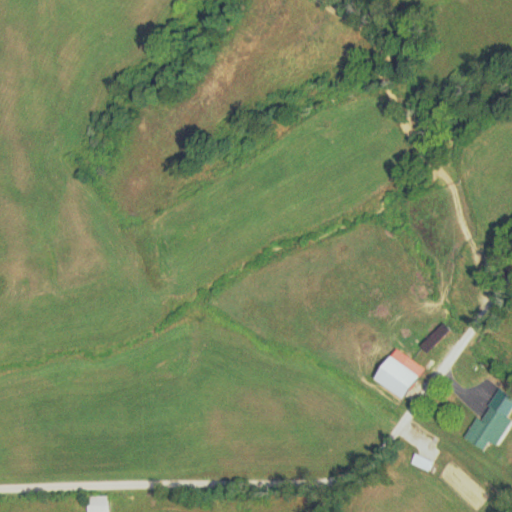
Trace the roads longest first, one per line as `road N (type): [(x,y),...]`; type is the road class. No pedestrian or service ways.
road 1 (residential): [(0,472),(167,465),(336,411),(511,265)]
road 2 (residential): [(366,387),(371,469),(322,511)]
